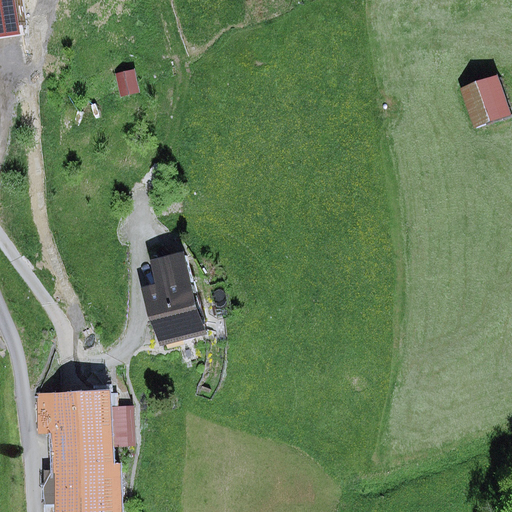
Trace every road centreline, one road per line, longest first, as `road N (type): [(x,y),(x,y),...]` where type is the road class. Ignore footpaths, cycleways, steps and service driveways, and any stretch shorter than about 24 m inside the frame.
road 1 (track): [(0,229),(75,361),(97,363),(115,358),(135,332),(141,200)]
road 2 (track): [(0,299),(13,343),(31,511)]
